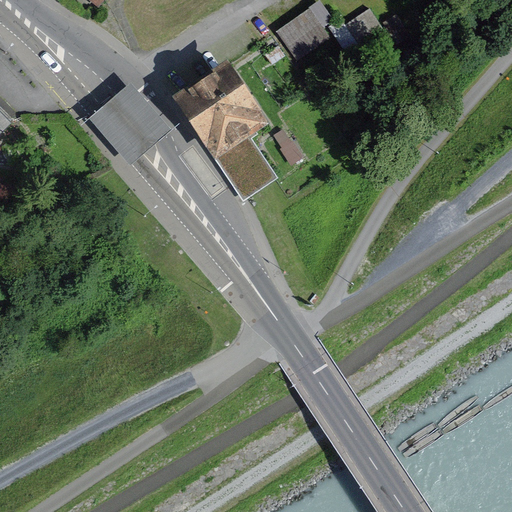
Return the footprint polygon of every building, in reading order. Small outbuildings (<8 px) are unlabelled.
[(327,0),(325,0),(283,30),(303,58),(347,27),(327,0)] [(364,38),(386,24),(372,1),(350,15),(364,38)] [(264,125),(224,66),(184,93),(203,121),(197,125),(246,197),(274,178),(246,137),(264,125)] [(170,131),(129,83),(107,102),(87,119),(128,166),(149,149),(170,131)] [(0,139),(18,122),(0,103),(0,139)]
